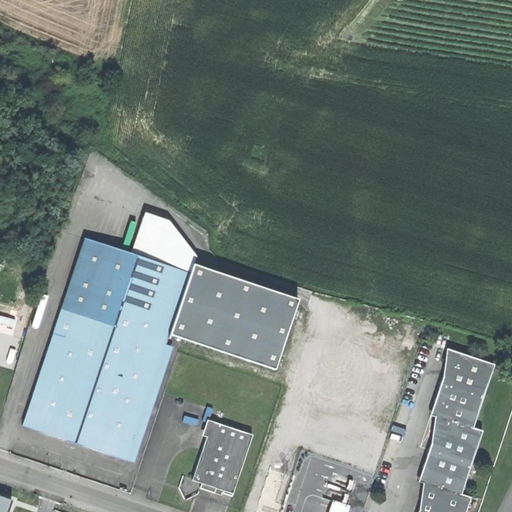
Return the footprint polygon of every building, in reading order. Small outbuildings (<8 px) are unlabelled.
[(71,441),(127,460),(168,334),(275,370),(298,299),(181,260),(184,253),(165,230),(171,225),(168,221),(148,214),(147,217),(142,216),(130,253),(83,237),(22,425),(71,441)] [(447,348),(443,376),(451,350),(447,348)] [(465,511),(470,497),(461,495),(464,485),(482,432),(473,429),(494,365),(451,350),(443,376),(434,402),(437,403),(435,417),(440,419),(431,443),(422,469),(425,470),(423,483),(427,485),(419,509),(418,511),(465,511)] [(435,417),(431,443),(440,419),(435,417)] [(201,436),(206,437),(211,422),(207,420),(201,436)] [(232,496),(252,435),(211,422),(206,437),(202,449),(193,478),(192,481),(201,484),(200,489),(214,493),(216,488),(223,491),(222,493),(232,496)] [(421,494),(419,509),(427,485),(423,483),(421,494)] [(0,495),(0,511),(8,511),(12,499),(0,495)] [(346,511),(349,505),(331,499),(326,511),(346,511)]
